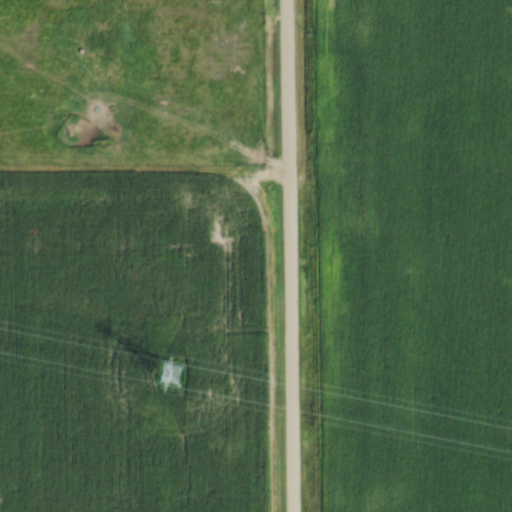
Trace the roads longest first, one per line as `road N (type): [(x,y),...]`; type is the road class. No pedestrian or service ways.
road 1 (residential): [(290,511),(281,0)]
road 2 (residential): [(286,159),(232,143),(0,38)]
